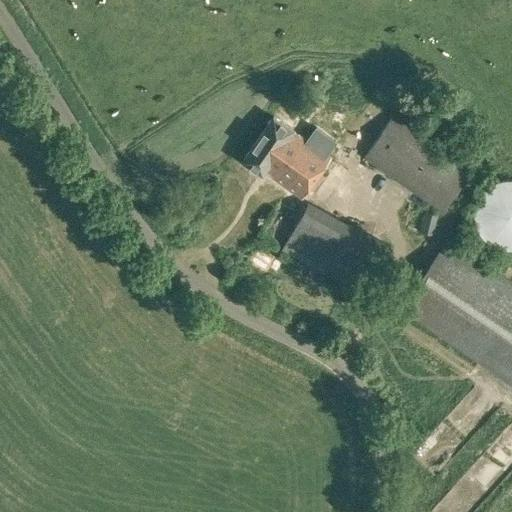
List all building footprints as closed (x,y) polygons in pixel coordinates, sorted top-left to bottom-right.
[(274,116),(236,169),(267,190),(275,177),(302,195),(342,139),(302,110),(286,124),(274,116)] [(364,156),(443,210),(471,170),(392,116),(364,156)] [(475,207),(474,210),(474,213),(474,216),(474,219),(475,222),(476,225),(477,228),(478,231),(480,233),(482,236),(484,238),(486,240),(488,242),(491,244),(493,245),(496,246),(499,247),(502,248),(505,248),(508,249),(511,249),(511,248),(511,178),(510,178),(507,178),(504,179),(501,179),(498,180),(495,181),(492,183),(490,184),(487,186),(485,188),(483,190),(481,193),(479,195),(478,198),(476,201),(475,204),(475,207)] [(354,286),(360,289),(385,244),(309,202),(283,249),(329,274),(353,287),(354,286)] [(419,231),(434,234),(438,214),(423,211),(419,231)] [(400,307),(511,383),(511,282),(447,239),(400,307)] [(377,331),(397,308),(386,299),(366,321),(377,331)] [(511,476),(511,474),(511,460),(504,454),(496,465),(511,476)] [(489,511),(502,494),(492,486),(474,511),(489,511)]
